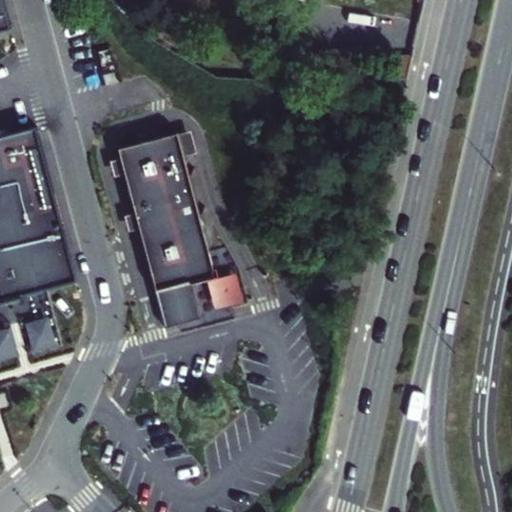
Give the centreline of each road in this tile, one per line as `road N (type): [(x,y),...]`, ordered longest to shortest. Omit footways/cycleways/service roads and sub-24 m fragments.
road 1 (primary): [(462,0),(346,511)]
road 2 (primary): [(395,511),(474,172)]
road 3 (trunk): [(449,511),(437,394),(474,172)]
road 4 (primary): [(474,172),(511,2)]
